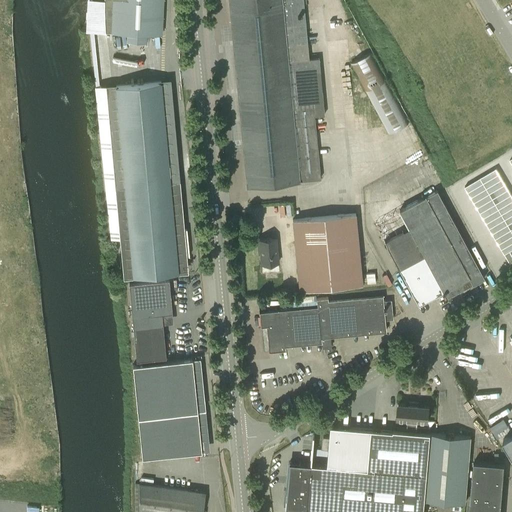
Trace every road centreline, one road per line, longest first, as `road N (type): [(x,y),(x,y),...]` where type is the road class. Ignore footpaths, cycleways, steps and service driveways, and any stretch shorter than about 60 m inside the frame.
road 1 (tertiary): [(235,436),(195,0)]
road 2 (unclassified): [(280,427),(511,291)]
